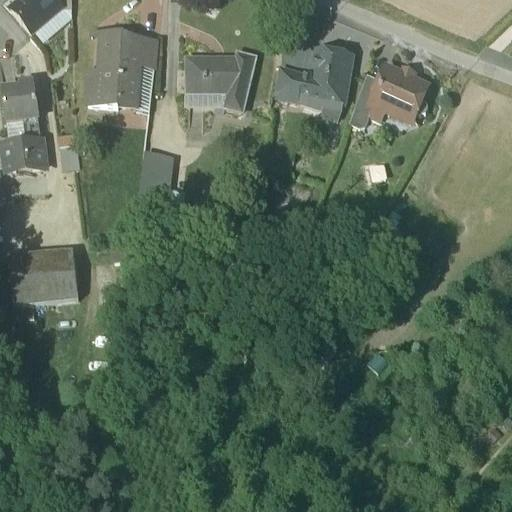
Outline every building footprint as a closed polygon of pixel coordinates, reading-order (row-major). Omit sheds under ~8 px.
[(47,0),(42,4),(63,28),(62,29),(64,31),(73,31),(72,0),(47,0)] [(62,29),(63,28),(42,4),(13,30),(33,54),(62,29)] [(140,61),(109,59),(109,55),(106,54),(105,92),(91,91),(88,125),(137,129),(140,85),(143,57),(140,57),(140,61)] [(156,58),(143,57),(140,85),(155,87),(156,58)] [(352,73),(318,67),(313,94),(304,92),(300,112),(326,116),(326,112),(344,115),(352,73)] [(234,82),(208,82),(209,78),(188,78),(188,111),(227,111),(224,124),(242,129),(255,76),(237,72),(234,82)] [(426,98),(387,82),(382,95),(373,118),(375,119),(404,131),(414,126),(415,125),(419,126),(425,124),(427,118),(424,112),(421,110),(426,98)] [(304,90),(280,85),(275,115),(299,119),(300,112),(304,92),(304,90)] [(368,90),(355,124),(371,130),(375,119),(373,118),(382,95),(368,90)] [(34,103),(3,107),(10,162),(41,158),(34,103)] [(41,158),(10,162),(11,168),(4,169),(7,193),(45,187),(41,158)] [(63,186),(80,184),(78,165),(61,166),(63,186)] [(167,181),(145,178),(139,231),(161,233),(167,181)] [(75,270),(10,276),(14,319),(14,325),(80,320),(75,270)]
